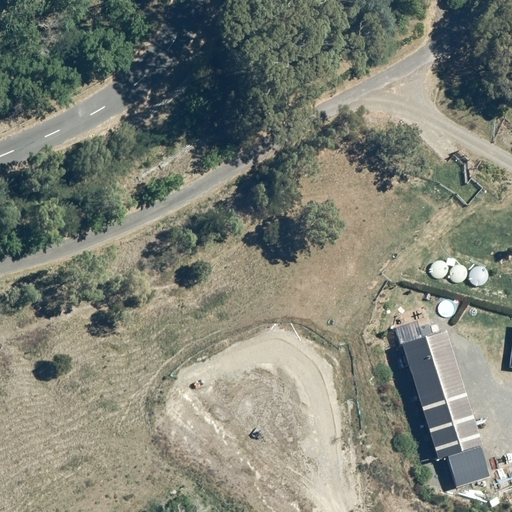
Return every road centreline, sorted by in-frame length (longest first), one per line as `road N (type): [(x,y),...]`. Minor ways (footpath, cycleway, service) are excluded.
road 1 (unknown): [(0,282),(209,179),(506,0)]
road 2 (unclassified): [(0,155),(81,123),(145,74),(182,22),(186,0)]
